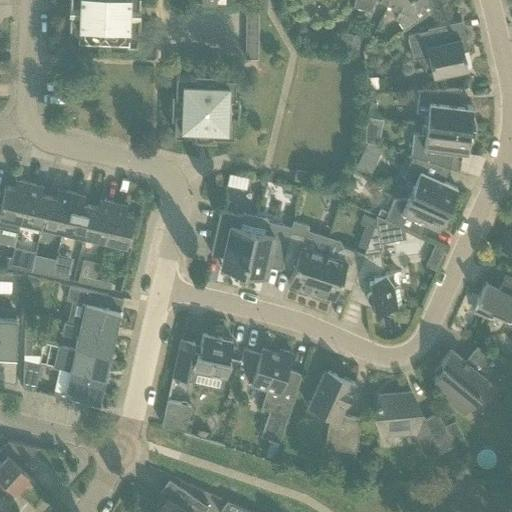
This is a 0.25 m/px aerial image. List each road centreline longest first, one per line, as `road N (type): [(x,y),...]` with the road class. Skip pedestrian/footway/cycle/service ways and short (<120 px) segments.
road 1 (residential): [(161,295),(278,321),(370,358),(422,351),(505,151),(505,75),(483,0)]
road 2 (residential): [(161,295),(177,210),(169,184),(154,171),(44,140),(26,123)]
road 3 (residential): [(118,450),(161,295)]
road 4 (residential): [(26,123),(28,0)]
road 5 (residential): [(118,450),(0,416)]
